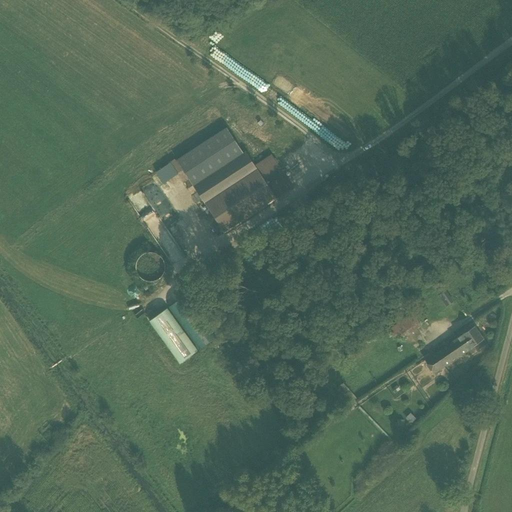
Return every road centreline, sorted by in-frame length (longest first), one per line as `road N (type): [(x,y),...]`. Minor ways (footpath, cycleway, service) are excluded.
road 1 (track): [(120,0),(324,149)]
road 2 (unclassified): [(463,511),(511,320)]
